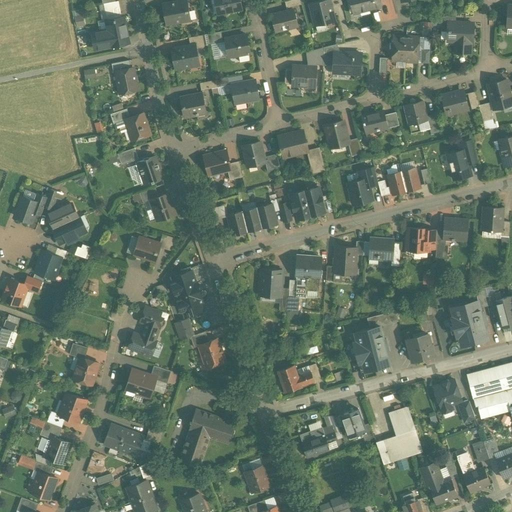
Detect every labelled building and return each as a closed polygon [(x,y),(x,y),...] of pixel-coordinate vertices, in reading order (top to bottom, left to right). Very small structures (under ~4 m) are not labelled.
[(176,2),(163,5),(167,24),(188,20),(187,12),(189,11),(187,1),(186,1),(186,0),(176,2)] [(215,0),(218,14),(241,10),(239,0),(215,0)] [(299,0),(290,0),(285,2),(286,8),(301,5),(299,0)] [(329,0),(326,0),(310,4),(315,25),(316,25),(316,24),(324,22),(324,23),(334,21),(331,7),(329,1),(329,0)] [(349,0),(353,14),(381,7),(379,0),(349,0)] [(116,1),(104,4),(107,20),(122,17),(119,1),(116,1)] [(293,9),(271,15),(276,32),(298,26),(293,9)] [(456,14),(441,17),(441,25),(448,25),(448,22),(455,22),(456,14)] [(107,20),(106,20),(108,29),(107,30),(108,38),(110,39),(110,40),(127,37),(128,37),(124,17),(122,17),(107,20)] [(455,22),(448,22),(448,25),(447,41),(455,42),(454,52),(470,53),(471,42),(472,42),(473,23),(455,22)] [(107,30),(94,33),(97,49),(128,43),(127,37),(110,40),(110,39),(108,38),(107,30)] [(221,32),(207,34),(209,45),(211,45),(223,42),(223,40),(221,32)] [(246,34),(225,39),(225,40),(228,57),(229,57),(239,55),(248,53),(250,53),(246,34)] [(202,35),(189,38),(190,46),(195,45),(196,48),(204,47),(202,35)] [(406,36),(393,36),(391,61),(405,62),(406,36)] [(419,37),(406,36),(405,62),(418,62),(419,37)] [(223,42),(211,45),(213,59),(228,57),(225,40),(223,40),(223,42)] [(347,53),(339,52),(337,44),(323,47),(323,61),(323,65),(333,66),(333,70),(347,71),(347,73),(360,74),(361,53),(352,53),(352,54),(347,54),(347,53)] [(190,46),(172,49),(175,69),(199,64),(196,48),(195,45),(190,46)] [(323,47),(306,52),(309,61),(323,61),(323,47)] [(429,50),(422,50),(421,63),(429,63),(429,50)] [(248,53),(239,55),(240,62),(249,60),(248,53)] [(387,58),(380,58),(379,74),(386,74),(387,58)] [(129,60),(112,63),(113,72),(115,72),(115,71),(131,68),(129,60)] [(300,66),(293,66),(292,69),(285,69),(285,84),(292,84),(292,85),(315,86),(316,67),(308,67),(308,66),(300,66)] [(131,68),(115,71),(115,72),(120,93),(138,90),(134,67),(131,68)] [(94,77),(93,68),(83,70),(85,79),(94,77)] [(228,77),(216,80),(217,87),(229,85),(228,77)] [(511,101),(507,79),(487,84),(494,109),(511,104),(511,101)] [(216,80),(200,83),(201,90),(217,87),(216,80)] [(259,99),(255,80),(232,84),(235,104),(259,99)] [(456,91),(454,92),(453,92),(453,93),(442,96),(446,111),(451,110),(452,113),(468,109),(464,92),(459,94),(458,92),(457,92),(456,91)] [(476,91),(467,93),(472,109),(479,107),(479,105),(476,91)] [(202,94),(181,98),(185,116),(196,114),(196,115),(198,115),(198,114),(206,112),(202,94)] [(423,101),(404,106),(409,125),(418,123),(428,120),(423,101)] [(112,106),(114,112),(123,109),(121,103),(112,106)] [(479,105),(479,107),(483,122),(493,119),(489,103),(479,105)] [(114,112),(110,114),(114,124),(125,120),(125,119),(130,117),(127,108),(123,109),(114,112)] [(384,111),(361,116),(366,133),(388,128),(385,115),(384,111)] [(396,112),(385,115),(388,128),(399,125),(396,112)] [(130,117),(125,119),(125,120),(132,140),(150,134),(144,113),(130,117)] [(436,114),(429,115),(432,128),(429,129),(431,134),(441,132),(436,114)] [(100,121),(94,123),(97,133),(103,132),(100,121)] [(343,121),(325,125),(330,148),(331,148),(331,147),(349,143),(343,121)] [(418,123),(409,125),(411,134),(421,131),(418,123)] [(302,131),(279,137),(284,157),(307,151),(302,131)] [(511,162),(511,136),(501,139),(504,154),(502,155),(504,164),(511,162)] [(358,138),(350,140),(351,145),(348,146),(351,156),(361,154),(358,138)] [(458,149),(445,153),(452,181),(472,175),(468,163),(477,161),(471,138),(456,142),(458,149)] [(93,140),(86,142),(90,161),(99,158),(93,140)] [(261,142),(243,146),(248,167),(265,162),(266,162),(264,157),(261,142)] [(135,148),(118,153),(120,159),(122,165),(138,159),(135,148)] [(226,150),(204,156),(209,175),(228,170),(231,170),(230,164),(230,163),(226,150)] [(320,150),(307,154),(312,174),(325,171),(320,150)] [(118,153),(110,156),(112,162),(120,159),(118,153)] [(277,154),(264,157),(266,162),(265,162),(267,171),(280,169),(277,154)] [(155,156),(137,162),(138,164),(144,182),(145,184),(163,178),(160,168),(158,163),(155,156)] [(238,161),(230,163),(230,164),(231,170),(228,170),(230,180),(242,177),(238,161)] [(138,164),(129,167),(132,179),(135,180),(137,181),(138,184),(144,182),(138,164)] [(374,167),(359,171),(361,180),(367,179),(368,186),(378,184),(378,182),(374,167)] [(415,168),(401,171),(406,191),(420,188),(415,168)] [(427,169),(421,170),(424,185),(431,183),(427,169)] [(401,171),(388,175),(393,195),(406,191),(401,171)] [(86,175),(74,179),(75,182),(78,181),(79,184),(82,186),(86,184),(87,181),(86,175)] [(361,180),(348,183),(351,193),(349,195),(351,202),(353,203),(354,204),(372,200),(368,186),(367,179),(361,180)] [(384,180),(378,182),(378,184),(381,196),(388,194),(384,180)] [(155,187),(140,193),(143,203),(151,200),(150,199),(158,197),(155,187)] [(319,187),(307,191),(313,215),(325,212),(322,201),(321,197),(319,187)] [(51,189),(49,195),(56,197),(61,199),(63,193),(51,189)] [(307,191),(290,195),(296,219),(313,215),(307,191)] [(158,197),(150,199),(151,200),(157,220),(158,220),(159,220),(165,218),(166,217),(175,214),(172,205),(170,200),(170,199),(168,193),(158,197)] [(47,198),(37,194),(35,201),(38,202),(34,212),(41,215),(44,206),(47,198)] [(56,197),(49,195),(47,198),(44,206),(52,209),(56,197)] [(35,201),(23,197),(16,216),(31,222),(34,212),(38,202),(35,201)] [(277,199),(271,200),(271,204),(272,204),(274,212),(280,210),(278,205),(277,199)] [(288,202),(278,205),(280,210),(283,222),(292,219),(288,202)] [(71,203),(48,214),(54,228),(78,217),(71,203)] [(271,204),(257,207),(262,228),(277,224),(274,212),(272,204),(271,204)] [(225,205),(212,208),(216,220),(228,217),(227,215),(228,215),(225,205)] [(257,207),(242,211),(247,232),(248,232),(248,231),(262,228),(257,207)] [(503,208),(484,207),(482,230),(491,230),(491,231),(492,231),(492,230),(501,230),(502,221),(503,208)] [(228,215),(227,215),(228,217),(232,235),(247,232),(242,211),(228,215)] [(78,217),(54,228),(61,242),(68,239),(69,241),(76,237),(75,236),(84,231),(78,217)] [(468,220),(445,218),(444,228),(443,238),(444,238),(452,239),(452,240),(454,240),(454,239),(466,240),(468,220)] [(510,221),(502,221),(501,230),(500,236),(509,236),(510,221)] [(429,229),(407,227),(406,252),(408,255),(412,255),(414,253),(414,250),(428,251),(428,248),(429,230),(429,229)] [(444,228),(437,228),(437,230),(436,248),(435,257),(444,257),(444,245),(444,238),(443,238),(444,228)] [(437,230),(429,230),(428,248),(436,248),(437,230)] [(175,238),(162,234),(159,243),(160,243),(159,247),(171,251),(175,238)] [(159,243),(140,237),(134,255),(155,261),(159,247),(160,243),(159,243)] [(394,238),(371,237),(369,259),(392,261),(392,260),(393,242),(394,238)] [(364,241),(356,241),(356,247),(357,247),(356,254),(363,255),(364,241)] [(400,243),(393,242),(392,260),(392,261),(391,265),(399,266),(400,243)] [(61,249),(49,244),(46,251),(58,256),(61,249)] [(78,255),(87,259),(92,247),(83,244),(81,248),(71,244),(68,251),(78,255)] [(356,247),(336,246),(334,267),(334,273),(355,274),(356,254),(357,247),(356,247)] [(66,251),(61,249),(58,256),(61,257),(64,258),(66,251)] [(46,251),(44,250),(41,257),(42,257),(40,262),(39,262),(35,272),(53,279),(55,273),(56,273),(58,267),(58,266),(61,257),(58,256),(46,251)] [(309,256),(297,255),(296,277),(298,277),(298,280),(296,280),(298,280),(298,281),(306,282),(306,290),(319,291),(319,279),(320,279),(321,257),(320,257),(320,258),(308,257),(309,256)] [(334,267),(327,266),(326,280),(334,281),(334,273),(334,267)] [(282,270),(262,268),(260,296),(280,297),(281,288),(282,270)] [(202,298),(196,281),(195,282),(192,270),(171,277),(173,283),(172,284),(175,294),(177,293),(179,300),(177,301),(181,311),(182,310),(184,316),(205,309),(201,298),(202,298)] [(42,281),(28,275),(25,283),(28,285),(27,288),(37,292),(42,281)] [(25,283),(10,278),(7,285),(5,291),(2,298),(21,305),(27,288),(28,285),(25,283)] [(296,280),(290,280),(289,288),(289,296),(297,296),(297,295),(298,281),(298,280),(296,280)] [(165,283),(156,287),(158,294),(168,291),(165,283)] [(289,288),(281,288),(280,297),(279,310),(288,311),(289,296),(289,288)] [(478,300),(480,308),(490,305),(487,296),(485,288),(475,290),(478,300)] [(494,294),(487,296),(490,305),(491,310),(497,309),(495,301),(496,301),(494,294)] [(297,296),(289,296),(288,311),(298,311),(299,296),(297,295),(297,296)] [(496,301),(495,301),(497,309),(502,327),(511,323),(511,306),(511,302),(510,297),(496,301)] [(478,300),(453,307),(455,317),(452,318),(456,336),(460,335),(463,345),(475,343),(474,340),(488,337),(485,325),(487,325),(483,312),(481,312),(480,308),(478,300)] [(156,309),(154,310),(146,307),(141,321),(146,323),(159,328),(163,319),(159,318),(161,313),(160,311),(156,309)] [(374,327),(380,326),(391,323),(388,313),(371,317),(374,327)] [(188,318),(175,323),(181,339),(190,336),(194,335),(188,318)] [(17,323),(6,319),(3,328),(10,330),(10,331),(14,332),(17,323)] [(159,328),(146,323),(141,336),(155,341),(159,328)] [(3,328),(0,326),(0,343),(4,346),(10,331),(10,330),(3,328)] [(374,327),(354,332),(357,342),(353,343),(358,362),(362,361),(365,371),(390,364),(386,350),(388,349),(385,339),(384,339),(380,326),(374,327)] [(194,335),(190,336),(194,347),(199,346),(199,345),(209,341),(205,331),(194,335)] [(141,336),(134,333),(129,347),(137,350),(138,352),(142,353),(144,353),(151,355),(156,342),(155,341),(141,336)] [(427,334),(407,339),(413,361),(433,356),(431,348),(432,348),(429,337),(428,337),(427,334)] [(209,341),(199,345),(199,346),(203,357),(206,359),(209,366),(212,367),(215,366),(216,364),(225,361),(222,352),(220,347),(221,347),(219,342),(217,339),(209,341)] [(88,348),(73,343),(69,354),(80,358),(80,357),(85,358),(88,348)] [(85,358),(80,357),(80,358),(73,379),(92,385),(99,363),(85,358)] [(511,361),(466,374),(473,398),(473,399),(475,406),(477,406),(481,419),(510,411),(511,417),(511,361)] [(316,363),(309,366),(311,372),(315,382),(321,380),(316,363)] [(171,371),(154,365),(151,375),(157,377),(156,380),(167,384),(171,371)] [(294,365),(277,371),(285,392),(302,387),(302,386),(315,382),(311,372),(298,376),(294,365)] [(147,374),(133,370),(133,369),(132,369),(126,390),(150,398),(156,380),(157,377),(151,375),(147,374)] [(447,381),(442,382),(441,384),(433,387),(442,412),(443,412),(443,410),(452,407),(451,404),(461,400),(454,380),(449,381),(447,381)] [(457,385),(462,400),(468,399),(463,383),(457,385)] [(86,400),(67,393),(59,413),(59,414),(66,417),(78,422),(86,400)] [(469,401),(460,404),(459,406),(464,421),(475,418),(469,401)] [(18,414),(16,407),(4,410),(7,418),(18,414)] [(358,408),(341,414),(348,436),(365,430),(363,425),(358,408)] [(235,423),(196,409),(189,430),(190,430),(209,437),(228,443),(235,423)] [(59,413),(51,410),(47,421),(62,427),(66,417),(59,414),(59,413)] [(47,421),(45,420),(41,432),(50,435),(51,432),(59,435),(62,427),(47,421)] [(369,423),(363,425),(365,430),(366,434),(363,436),(365,441),(374,437),(369,423)] [(126,429),(112,424),(104,444),(119,449),(126,429)] [(323,429),(322,426),(310,431),(313,438),(302,442),(307,457),(330,449),(329,448),(335,446),(333,441),(337,439),(333,426),(323,429)] [(163,431),(150,427),(145,439),(159,444),(163,431)] [(126,429),(119,449),(136,455),(143,436),(126,429)] [(415,429),(382,440),(389,463),(422,452),(415,429)] [(209,437),(190,430),(180,460),(199,467),(209,437)] [(310,431),(300,434),(302,442),(313,438),(310,431)] [(71,442),(52,436),(51,440),(46,452),(44,456),(63,463),(66,457),(67,456),(69,452),(68,450),(71,442)] [(43,437),(39,449),(46,452),(51,440),(43,437)] [(491,438),(483,441),(488,457),(497,454),(491,438)] [(483,441),(472,445),(478,461),(488,457),(483,441)] [(17,462),(32,468),(36,459),(20,453),(17,462)] [(475,470),(469,453),(457,458),(463,475),(470,493),(478,489),(478,487),(490,483),(483,467),(475,470)] [(508,456),(496,461),(502,478),(511,473),(511,453),(508,455),(508,456)] [(456,471),(451,457),(444,460),(448,474),(456,471)] [(37,460),(33,469),(39,472),(39,471),(50,475),(53,466),(37,460)] [(402,460),(394,462),(397,470),(405,467),(402,460)] [(147,462),(139,466),(143,478),(152,475),(147,462)] [(250,462),(242,465),(245,472),(252,469),(250,462)] [(450,478),(439,483),(435,471),(438,470),(436,462),(420,468),(427,486),(429,485),(436,504),(444,500),(457,495),(450,478)] [(252,469),(245,472),(252,492),(270,486),(263,466),(252,469)] [(50,475),(39,471),(39,472),(35,480),(31,479),(27,489),(32,491),(31,492),(50,499),(58,478),(50,475)] [(101,486),(115,481),(113,475),(99,480),(101,486)] [(132,502),(152,495),(146,480),(127,487),(132,502)] [(205,511),(199,493),(181,500),(184,509),(184,511),(205,511)] [(412,493),(403,496),(405,504),(403,505),(405,511),(422,511),(418,499),(415,500),(412,493)] [(152,495),(132,502),(135,511),(148,511),(157,509),(152,495)] [(35,511),(38,503),(22,497),(17,510),(22,511),(23,511),(25,509),(33,511),(35,511)] [(349,511),(347,505),(348,502),(345,501),(343,497),(332,501),(335,511),(336,510),(336,511),(349,511)] [(265,499),(248,505),(249,511),(250,511),(267,506),(265,499)] [(380,502),(365,507),(366,510),(366,511),(380,511),(383,511),(380,502)]
